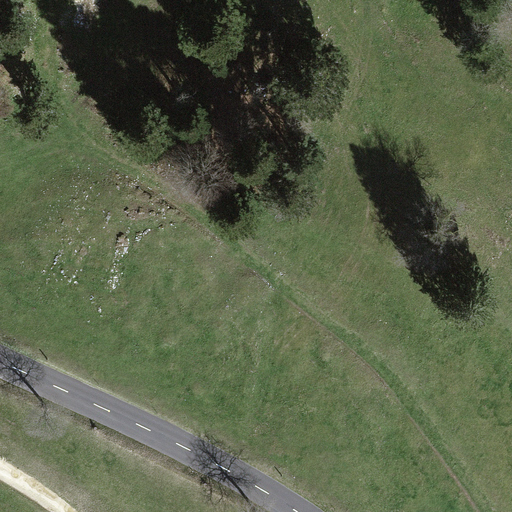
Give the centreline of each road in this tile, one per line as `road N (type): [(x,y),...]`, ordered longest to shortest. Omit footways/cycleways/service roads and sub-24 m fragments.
road 1 (track): [(482,511),(380,384),(236,244)]
road 2 (secondary): [(297,511),(187,448),(0,359)]
